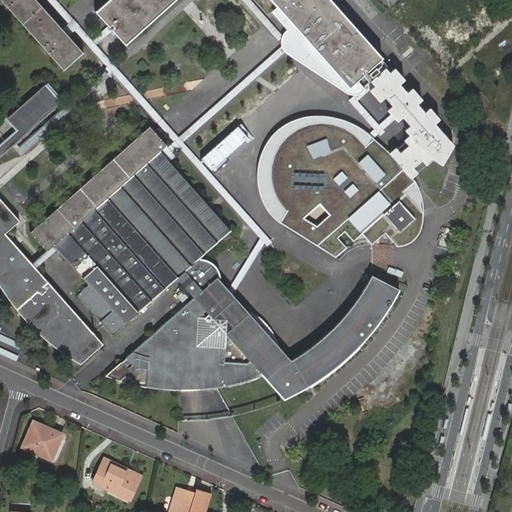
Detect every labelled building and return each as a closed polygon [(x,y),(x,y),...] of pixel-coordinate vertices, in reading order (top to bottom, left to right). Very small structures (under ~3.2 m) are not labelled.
[(83,51),(69,35),(60,26),(37,0),(0,0),(1,1),(7,8),(42,46),(48,53),(63,70),(83,51)] [(167,148),(165,146),(160,151),(168,159),(181,147),(259,238),(229,288),(233,293),(264,243),(267,247),(272,242),(200,160),(185,143),(184,141),(296,40),(379,133),(376,136),(380,141),(388,133),(358,99),(370,89),(375,84),(364,73),(349,86),(348,86),(278,7),(276,9),(291,25),(283,33),(253,0),(244,0),(284,43),(180,136),(162,117),(118,67),(97,45),(111,32),(110,31),(112,29),(114,28),(111,24),(109,26),(107,28),(106,27),(93,40),(71,16),(60,26),(69,35),(75,30),(175,140),(167,148)] [(107,0),(96,11),(109,26),(111,24),(114,28),(112,29),(125,45),(175,0),(107,0)] [(382,56),(331,0),(271,0),(278,7),(348,86),(349,86),(364,73),(364,72),(368,69),(379,59),(382,56)] [(389,70),(379,59),(368,69),(364,72),(364,73),(375,84),(389,70)] [(425,130),(435,121),(439,117),(429,106),(425,109),(417,101),(421,97),(411,86),(407,90),(400,82),(404,78),(394,66),(389,70),(375,84),(370,89),(379,99),(384,95),(392,104),(397,99),(419,124),(410,132),(420,144),(429,135),(425,130)] [(0,154),(60,102),(44,85),(6,118),(16,130),(0,144),(0,154)] [(405,126),(410,132),(419,124),(397,99),(392,104),(388,107),(397,117),(402,114),(409,122),(405,126)] [(281,127),(273,137),(266,145),(259,161),(259,181),(261,198),(266,206),(280,221),(341,261),(351,251),(361,245),(375,245),(391,246),(408,245),(417,239),(421,227),(424,216),(419,206),(416,195),(416,189),(416,180),(412,176),(390,151),(380,141),(376,136),(360,127),(347,120),(335,116),(322,114),(309,115),(294,120),(281,127)] [(390,151),(412,176),(417,171),(413,166),(422,158),(426,163),(434,156),(442,161),(454,143),(435,121),(425,130),(429,135),(420,144),(410,132),(405,138),(409,142),(399,150),(395,146),(390,151)] [(160,151),(165,146),(167,145),(149,125),(31,232),(48,251),(54,246),(90,285),(77,296),(113,337),(177,279),(194,298),(128,358),(134,365),(129,369),(123,362),(108,376),(116,380),(133,386),(150,390),(163,392),(176,394),(180,394),(185,394),(187,393),(189,393),(191,392),(193,392),(194,392),(195,392),(197,392),(199,392),(202,393),(203,393),(204,394),(221,392),(229,391),(242,388),(259,382),(259,380),(261,380),(273,393),(277,389),(279,390),(281,392),(283,393),(286,394),(288,394),(290,394),(292,393),(295,393),(297,391),(299,389),(303,394),(313,387),(322,381),(336,369),(349,357),(363,342),(360,339),(366,333),(369,335),(379,322),(376,319),(380,313),(384,314),(390,305),(399,289),(372,275),(369,281),(364,290),(361,294),(362,296),(360,299),(358,298),(349,311),(343,318),(329,332),(314,344),(301,353),(292,358),(292,360),(288,362),(284,362),(284,365),(274,365),(273,362),(267,362),(267,351),(263,349),(263,346),(262,343),(261,339),(260,336),(258,333),(256,330),(255,330),(254,328),(251,326),(248,324),(245,323),(242,322),(238,322),(235,321),(226,311),(226,297),(218,297),(215,294),(215,286),(220,285),(221,282),(221,279),(219,273),(216,267),(211,263),(205,261),(201,260),(200,258),(231,230),(168,159),(160,151)] [(37,129),(17,150),(22,155),(43,134),(37,129)] [(103,344),(6,234),(20,221),(0,197),(0,279),(9,293),(23,312),(39,329),(52,342),(74,359),(81,364),(103,344)] [(229,288),(221,279),(221,282),(220,285),(215,286),(215,294),(218,297),(226,297),(226,311),(235,321),(238,322),(242,322),(245,323),(248,324),(251,326),(254,328),(255,330),(256,330),(258,333),(260,336),(261,339),(262,343),(263,346),(263,349),(267,351),(267,362),(273,362),(274,365),(284,365),(284,362),(288,362),(292,360),(292,358),(233,293),(229,288)] [(23,345),(0,333),(0,340),(21,350),(23,345)] [(366,338),(369,335),(366,333),(360,339),(363,342),(364,340),(366,338)] [(0,354),(16,362),(19,356),(0,347),(0,354)] [(134,365),(128,358),(123,362),(129,369),(134,365)] [(301,395),(303,394),(299,389),(297,391),(295,393),(292,393),(290,394),(288,394),(286,394),(283,393),(281,392),(279,390),(277,389),(273,393),(285,407),(298,397),(301,395)] [(38,451),(64,462),(75,439),(36,422),(25,448),(37,453),(38,451)] [(63,465),(64,462),(38,451),(37,453),(63,465)] [(128,473),(129,470),(105,459),(94,483),(109,491),(111,488),(134,498),(143,479),(128,473)] [(144,476),(129,470),(128,473),(143,479),(144,476)] [(180,488),(172,511),(208,511),(214,496),(199,491),(198,494),(180,488)]
